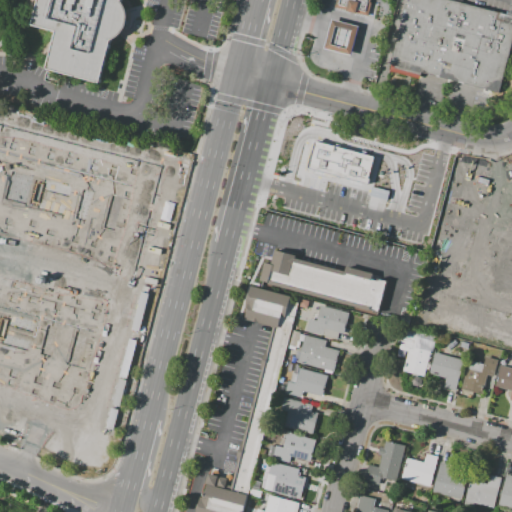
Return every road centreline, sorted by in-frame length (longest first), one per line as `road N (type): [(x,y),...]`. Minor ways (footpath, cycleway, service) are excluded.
road 1 (primary): [(236,77),(147,416)]
road 2 (primary): [(155,511),(226,246)]
road 3 (residential): [(330,511),(380,326)]
road 4 (residential): [(345,103),(485,141),(511,135)]
road 5 (residential): [(511,440),(360,401)]
road 6 (residential): [(111,511),(0,461)]
